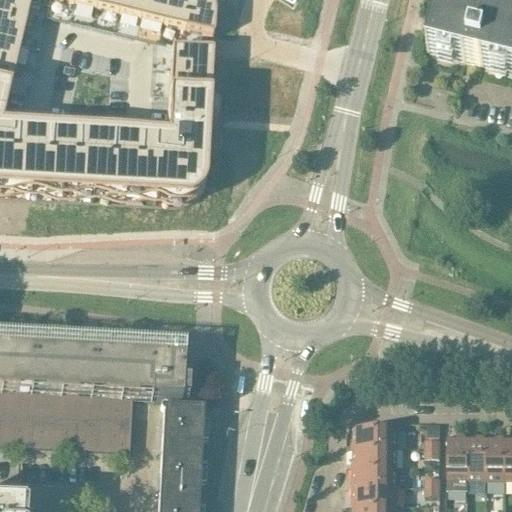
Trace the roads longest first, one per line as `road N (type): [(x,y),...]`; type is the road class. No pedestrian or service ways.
road 1 (residential): [(322,511),(348,421),(511,421)]
road 2 (tertiary): [(42,277),(93,289),(257,301)]
road 3 (tertiary): [(258,274),(42,277)]
road 4 (unclassified): [(278,328),(240,511)]
road 5 (unclassified): [(256,511),(307,335)]
road 6 (tertiary): [(338,319),(511,364)]
road 7 (tertiary): [(511,341),(349,285)]
road 8 (residential): [(356,73),(246,51),(245,24),(259,0)]
road 9 (unclassified): [(330,252),(349,147),(346,112)]
road 10 (unclassified): [(346,112),(300,242)]
road 11 (residential): [(0,496),(113,503),(113,511)]
